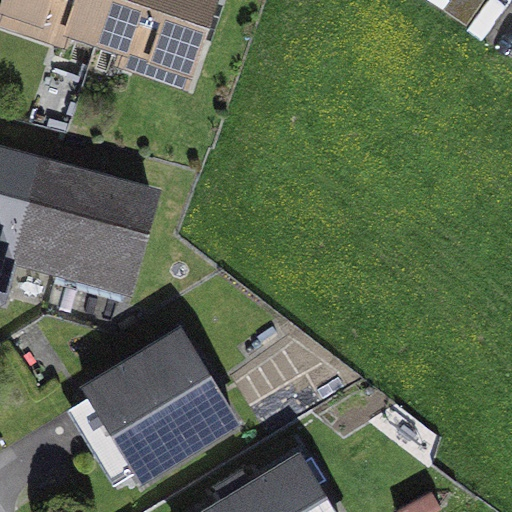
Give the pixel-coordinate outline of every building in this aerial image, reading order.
[(7,0),(3,11),(98,43),(112,0),(7,0)] [(218,0),(112,0),(98,43),(193,76),(218,0)] [(0,302),(3,303),(15,259),(36,165),(0,155),(0,302)] [(152,197),(36,165),(15,259),(127,290),(152,197)] [(180,336),(91,390),(145,479),(234,425),(180,336)] [(328,511),(298,462),(215,511),(328,511)]
